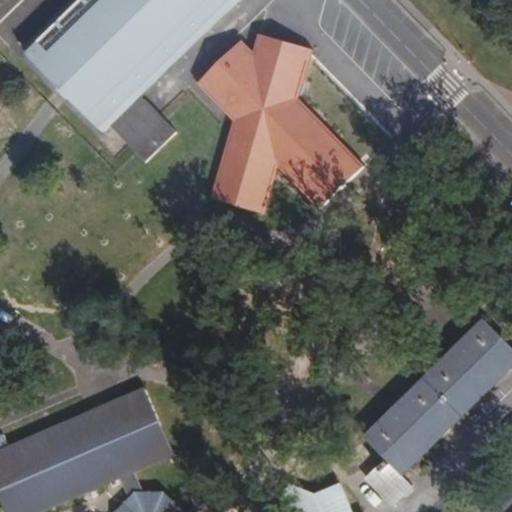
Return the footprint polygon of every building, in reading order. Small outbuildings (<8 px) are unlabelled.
[(83,0),(68,0),(22,44),(31,53),(84,1),(83,0)] [(31,53),(101,126),(115,112),(124,121),(118,127),(150,160),(187,124),(155,91),(144,102),(134,93),(229,0),(83,0),(84,1),(31,53)] [(229,0),(134,93),(144,102),(155,91),(153,89),(246,0),(229,0)] [(261,29),(257,42),(310,58),(314,45),(261,29)] [(198,82),(201,86),(246,42),(243,39),(198,82)] [(365,166),(299,97),(310,58),(257,42),(254,51),(246,42),(201,86),(234,120),(213,194),(267,209),(279,166),(321,209),(365,166)] [(115,112),(101,126),(108,133),(116,125),(118,127),(124,121),(115,112)] [(170,221),(103,154),(0,255),(0,263),(44,308),(65,287),(84,306),(170,221)] [(265,213),(267,209),(213,194),(212,198),(265,213)] [(370,479),(396,505),(415,487),(404,476),(511,368),(511,346),(487,321),(368,438),(389,460),(370,479)] [(39,511),(122,477),(133,500),(128,502),(123,511),(179,511),(175,501),(153,492),(147,495),(136,471),(175,454),(147,389),(0,452),(0,492),(8,511),(39,511)] [(359,511),(346,483),(319,496),(291,486),(277,511),(359,511)]
